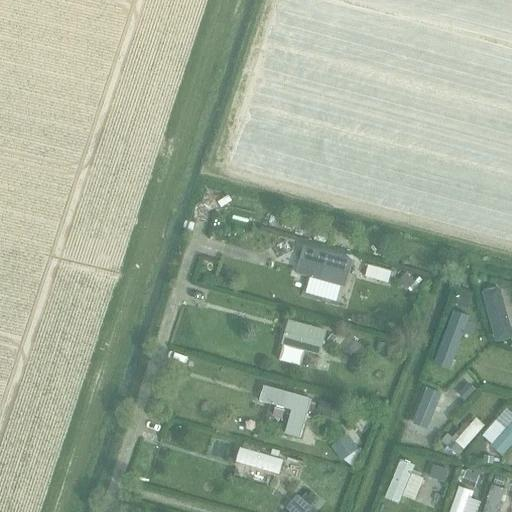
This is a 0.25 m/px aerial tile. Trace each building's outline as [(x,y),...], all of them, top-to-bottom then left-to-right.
[(294,272),(346,286),(353,258),(302,244),(294,272)] [(368,265),(365,276),(388,282),(391,271),(368,265)] [(406,273),(398,281),(407,290),(415,282),(406,273)] [(461,289),(456,304),(469,308),(474,293),(461,289)] [(498,292),(485,296),(495,328),(508,324),(498,292)] [(457,351),(470,315),(457,310),(444,347),(457,351)] [(328,330),(289,319),(282,343),(321,354),(328,330)] [(332,334),(328,340),(333,344),(338,338),(332,334)] [(470,383),(460,393),(466,400),(476,390),(470,383)] [(314,398),(264,384),(259,401),(293,410),(287,432),(303,437),(314,398)] [(443,394),(428,388),(409,433),(424,439),(443,394)] [(320,401),(318,413),(331,416),(334,405),(320,401)] [(457,456),(486,426),(478,419),(472,425),(468,421),(462,428),(466,432),(457,441),(449,433),(441,441),(457,456)] [(511,425),(496,444),(506,452),(511,444),(511,425)] [(348,437),(333,447),(343,460),(357,450),(348,437)] [(284,460),(241,448),(236,463),(279,475),(284,460)] [(401,461),(386,499),(399,505),(415,467),(401,461)] [(437,467),(433,479),(445,483),(449,471),(437,467)] [(467,472),(463,483),(476,488),(480,477),(467,472)] [(498,511),(506,489),(492,484),(483,511),(498,511)] [(461,511),(469,493),(457,488),(447,511),(461,511)] [(298,496),(286,508),(289,511),(306,511),(310,509),(311,508),(302,499),(298,496)]
